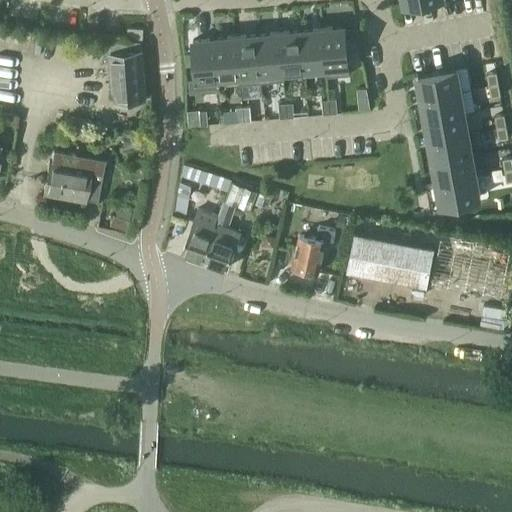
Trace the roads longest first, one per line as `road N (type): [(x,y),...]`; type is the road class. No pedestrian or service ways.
road 1 (unclassified): [(511,342),(323,312),(151,263)]
road 2 (residential): [(377,0),(394,84),(388,113),(208,134)]
road 3 (unclassified): [(146,508),(158,301),(151,263)]
road 4 (residential): [(151,263),(37,218),(0,212)]
road 5 (unclassified): [(0,453),(25,456),(146,508)]
